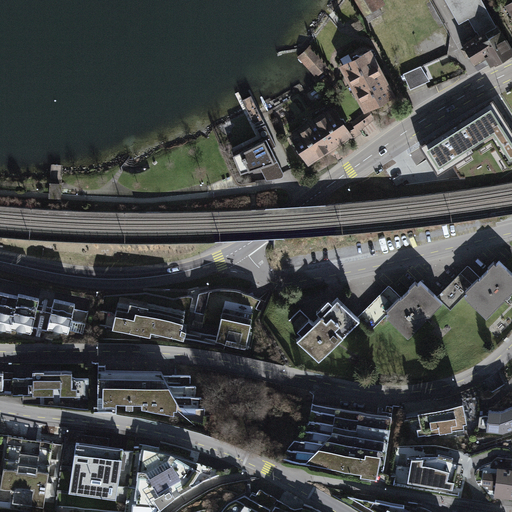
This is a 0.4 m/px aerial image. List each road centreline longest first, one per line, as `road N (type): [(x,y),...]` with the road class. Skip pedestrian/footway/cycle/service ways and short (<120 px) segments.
road 1 (residential): [(0,355),(179,358),(399,396),(464,383),(511,349)]
road 2 (primary): [(242,247),(407,130),(511,71)]
road 3 (residential): [(288,482),(165,434),(0,410)]
road 4 (residential): [(511,229),(286,280),(267,275),(242,247)]
road 5 (primary): [(0,261),(125,279),(189,270),(242,247)]
road 6 (residential): [(288,482),(302,476),(511,511)]
